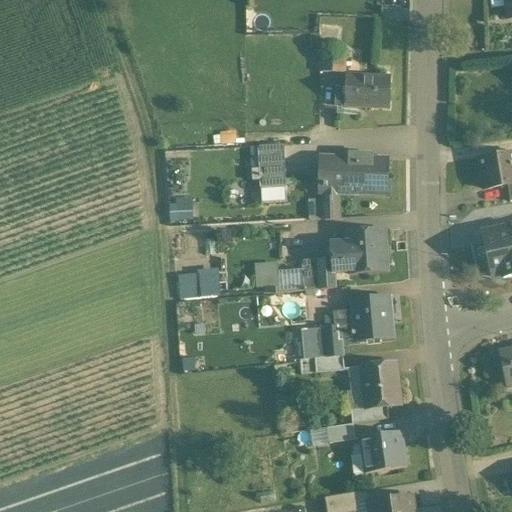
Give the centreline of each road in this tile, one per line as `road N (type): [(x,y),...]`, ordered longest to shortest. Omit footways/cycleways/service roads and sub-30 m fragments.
road 1 (track): [(182,511),(159,156),(106,0)]
road 2 (secondary): [(433,335),(432,0)]
road 3 (secondary): [(462,511),(433,335)]
